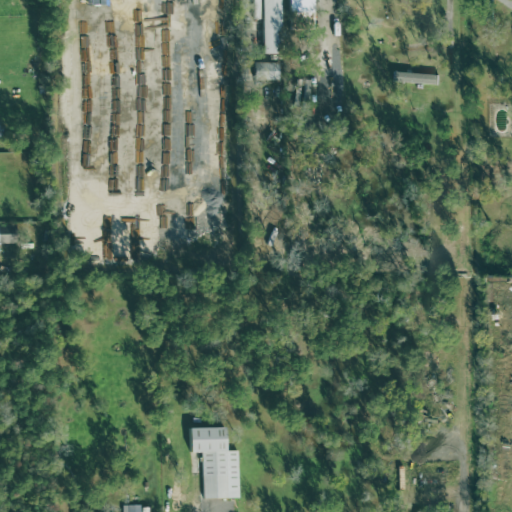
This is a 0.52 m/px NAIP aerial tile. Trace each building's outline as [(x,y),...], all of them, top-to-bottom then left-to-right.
[(259,0),(261,54),(279,54),(278,0),(259,0)] [(311,0),(287,0),(288,14),(312,13),(311,0)] [(277,80),(276,62),(253,63),(254,81),(277,80)] [(392,82),(437,84),(437,74),(392,73),(392,82)] [(0,225),(0,244),(10,244),(9,225),(0,225)] [(237,499),(236,451),(224,451),(223,428),(187,429),(188,453),(200,453),(201,500),(237,499)]
